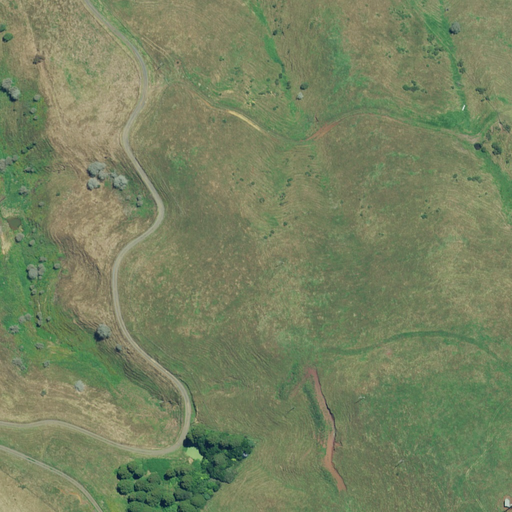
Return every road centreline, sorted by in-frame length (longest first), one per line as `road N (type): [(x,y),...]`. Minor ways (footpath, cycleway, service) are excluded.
road 1 (track): [(87,0),(133,52),(145,86),(128,152),(157,200),(156,223),(117,276),(116,303),(128,335),(185,389),(185,422),(171,445),(135,452),(48,416),(0,421)]
road 2 (track): [(0,444),(79,478),(103,511)]
